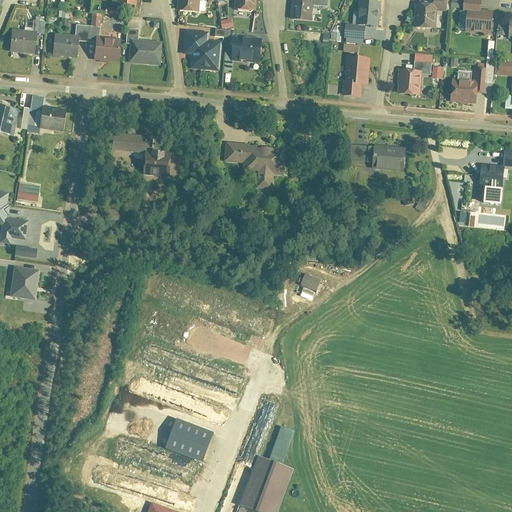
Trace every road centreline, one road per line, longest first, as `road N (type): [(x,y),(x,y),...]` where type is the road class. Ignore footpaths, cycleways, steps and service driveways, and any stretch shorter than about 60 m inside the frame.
road 1 (residential): [(29,511),(89,91)]
road 2 (residential): [(377,117),(511,129)]
